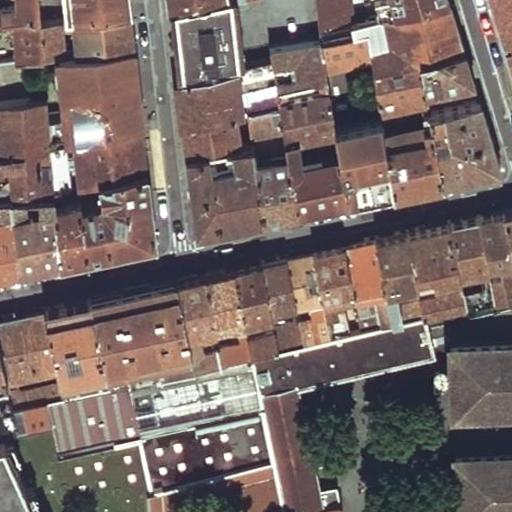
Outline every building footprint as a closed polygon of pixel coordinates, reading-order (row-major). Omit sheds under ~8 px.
[(0,0),(0,22),(12,21),(40,19),(38,0),(0,0)] [(130,10),(128,0),(38,0),(40,19),(58,17),(56,0),(70,0),(72,16),(130,10)] [(169,0),(170,9),(174,8),(210,0),(169,0)] [(178,43),(181,76),(238,64),(231,0),(210,0),(174,8),(178,43)] [(349,20),(353,19),(350,0),(316,0),(322,39),(350,34),(349,20)] [(463,48),(448,0),(442,0),(377,14),(353,19),(349,20),(350,34),(367,31),(372,61),(373,68),(421,57),(463,48)] [(375,0),(377,14),(442,0),(375,0)] [(511,0),(489,0),(511,74),(511,0)] [(43,55),(40,19),(12,21),(15,59),(43,55)] [(322,39),(320,40),(324,70),(372,61),(367,31),(350,34),(322,39)] [(180,101),(183,124),(239,112),(245,110),(250,109),(279,103),(278,98),(277,90),(325,80),(324,70),(320,40),(270,49),(271,57),(238,64),(181,76),(178,77),(180,101)] [(134,43),(43,55),(15,59),(0,60),(0,102),(47,97),(51,146),(142,122),(138,83),(134,43)] [(474,81),(463,48),(421,57),(428,91),(474,81)] [(373,68),(381,112),(429,101),(428,91),(421,57),(373,68)] [(321,205),(346,200),(333,127),(327,88),(278,98),(279,103),(284,127),(286,144),(299,141),(325,135),(327,141),(331,141),(332,155),(302,160),(289,162),(298,210),(321,205)] [(0,152),(51,146),(47,97),(0,102),(0,152)] [(434,124),(444,178),(471,173),(500,166),(480,101),(431,111),(432,116),(434,124)] [(251,113),(253,133),(284,127),(279,103),(250,109),(251,113)] [(184,139),(186,153),(209,150),(226,148),(244,145),(239,112),(183,124),(184,139)] [(370,194),(394,189),(384,134),(381,116),(333,127),(346,200),(370,194)] [(145,145),(142,122),(51,146),(54,187),(69,184),(65,150),(73,148),(77,182),(147,168),(145,145)] [(444,178),(434,124),(384,134),(394,189),(419,184),(444,178)] [(289,162),(302,160),(299,141),(286,144),(288,151),(289,162)] [(230,224),(264,217),(256,157),(255,144),(244,145),(226,148),(227,153),(233,152),(235,162),(211,166),(209,150),(186,153),(190,193),(195,232),(230,224)] [(54,187),(51,146),(0,152),(0,198),(11,197),(24,196),(39,194),(54,193),(54,190),(54,187)] [(289,162),(288,151),(256,157),(264,217),(280,214),(298,210),(289,162)] [(149,185),(147,168),(77,182),(78,186),(97,182),(99,201),(80,206),(79,199),(55,203),(59,260),(83,255),(129,245),(155,240),(149,185)] [(55,203),(54,193),(39,194),(39,205),(25,207),(24,196),(11,197),(21,269),(39,265),(59,260),(55,203)] [(0,273),(21,269),(11,197),(0,198),(0,273)] [(479,211),(489,258),(499,256),(511,253),(511,239),(504,206),(493,208),(479,211)] [(449,218),(460,270),(461,275),(491,268),(489,258),(479,211),(465,214),(449,218)] [(407,227),(418,278),(460,270),(449,218),(428,222),(407,227)] [(376,234),(387,288),(389,301),(393,321),(424,313),(425,313),(423,303),(400,308),(398,293),(405,291),(403,284),(418,281),(418,278),(407,227),(392,230),(376,234)] [(344,241),(356,295),(387,288),(376,234),(361,237),(344,241)] [(314,247),(326,304),(327,311),(332,335),(363,328),(358,308),(358,305),(353,306),(350,296),(356,295),(344,241),(329,244),(314,247)] [(287,253),(296,304),(315,300),(316,306),(326,304),(314,247),(299,250),(287,253)] [(260,259),(271,309),(296,304),(287,253),(275,255),(260,259)] [(511,253),(499,256),(503,272),(511,270),(511,253)] [(234,264),(246,323),(273,317),(272,315),(271,309),(260,259),(248,261),(234,264)] [(205,270),(217,329),(246,323),(234,264),(222,267),(205,270)] [(461,275),(462,280),(464,288),(494,281),(492,275),(491,268),(461,275)] [(178,276),(196,366),(222,360),(220,347),(204,349),(201,335),(217,332),(217,329),(205,270),(191,273),(178,276)] [(494,281),(497,297),(511,293),(511,270),(503,272),(492,275),(494,281)] [(89,295),(108,384),(109,386),(128,382),(139,430),(262,404),(252,353),(222,360),(196,366),(178,276),(157,281),(113,290),(89,295)] [(420,289),(423,303),(425,313),(467,304),(464,288),(462,280),(455,281),(456,288),(427,294),(426,288),(420,289)] [(464,288),(467,304),(497,297),(494,281),(464,288)] [(356,295),(358,305),(358,308),(389,301),(387,288),(356,295)] [(43,306),(55,366),(58,380),(61,393),(108,384),(89,295),(66,301),(43,306)] [(389,301),(358,308),(363,328),(393,321),(389,301)] [(0,314),(0,341),(7,376),(55,366),(43,306),(21,310),(0,314)] [(298,317),(302,342),(332,335),(327,311),(298,317)] [(252,353),(262,404),(273,460),(283,511),(301,511),(322,507),(297,384),(431,352),(424,313),(393,321),(363,328),(332,335),(302,342),(280,347),(252,353)] [(276,330),(280,347),(302,342),(298,317),(282,321),(280,313),(272,315),(273,317),(276,330)] [(249,339),(252,353),(280,347),(276,330),(249,336),(249,339)] [(201,335),(204,349),(220,347),(217,332),(201,335)] [(220,347),(222,360),(252,353),(249,339),(242,340),(242,343),(220,347)] [(511,405),(511,449),(454,452),(456,511),(511,511),(511,339),(449,341),(452,408),(511,405)] [(0,425),(16,422),(12,402),(11,396),(4,397),(2,407),(0,407),(0,377),(7,376),(0,341),(0,425)] [(8,382),(11,396),(12,402),(44,396),(61,393),(58,380),(18,389),(16,380),(8,382)] [(12,402),(16,422),(48,414),(44,396),(12,402)] [(16,422),(0,425),(0,511),(150,511),(150,489),(273,460),(262,404),(139,430),(54,447),(48,414),(16,422)] [(340,511),(339,503),(322,507),(301,511),(283,511),(273,460),(150,489),(150,511),(340,511)]
